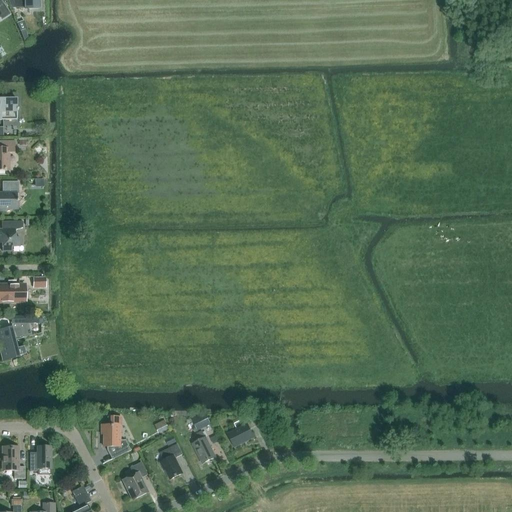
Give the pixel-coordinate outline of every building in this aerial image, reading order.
[(0,0),(0,16),(2,19),(8,15),(9,15),(9,14),(0,0)] [(13,0),(17,8),(16,8),(30,8),(39,8),(38,0),(13,0)] [(2,97),(0,97),(0,120),(16,120),(16,111),(17,111),(17,109),(16,109),(16,99),(2,99),(2,97)] [(14,153),(14,152),(13,142),(0,141),(0,170),(8,171),(8,165),(9,162),(8,159),(8,153),(14,153)] [(0,193),(0,210),(4,211),(4,209),(17,209),(17,200),(16,200),(16,194),(18,194),(18,182),(2,182),(2,190),(3,190),(3,193),(0,193)] [(22,228),(22,222),(1,222),(1,230),(0,229),(0,243),(2,244),(2,251),(11,251),(11,247),(19,247),(19,237),(15,237),(15,230),(22,228)] [(45,287),(45,279),(33,279),(33,287),(45,287)] [(25,285),(0,285),(0,302),(25,302),(25,301),(23,301),(22,286),(25,286),(25,285)] [(19,316),(19,326),(28,324),(28,316),(19,316)] [(23,348),(17,349),(14,338),(22,336),(19,326),(0,331),(0,333),(1,338),(0,338),(0,351),(2,361),(19,357),(18,356),(25,354),(23,348)] [(194,419),(199,428),(210,422),(205,413),(194,419)] [(227,434),(234,448),(254,438),(250,429),(257,426),(252,415),(242,420),(244,425),(227,434)] [(121,418),(121,417),(107,417),(107,418),(107,425),(101,425),(101,434),(103,434),(103,447),(106,447),(106,450),(111,459),(110,460),(110,461),(130,451),(125,440),(121,440),(121,426),(120,418),(121,418)] [(158,424),(162,432),(169,429),(165,420),(158,424)] [(215,457),(205,438),(202,431),(196,434),(200,440),(193,444),(202,464),(215,457)] [(216,435),(210,438),(213,445),(219,442),(216,435)] [(173,436),(166,440),(168,446),(176,442),(173,436)] [(170,480),(183,474),(175,458),(182,455),(177,444),(159,453),(163,461),(160,463),(164,471),(165,470),(170,480)] [(25,479),(24,467),(18,467),(18,449),(2,449),(2,469),(14,469),(14,479),(25,479)] [(29,453),(29,472),(37,472),(37,475),(50,475),(50,469),(50,449),(37,449),(37,453),(29,453)] [(130,499),(131,500),(148,491),(147,490),(146,491),(140,478),(147,475),(141,462),(129,468),(133,476),(122,482),(123,481),(132,498),(130,499)] [(86,492),(74,497),(77,504),(79,503),(81,507),(71,511),(89,511),(86,504),(90,501),(86,492)]
